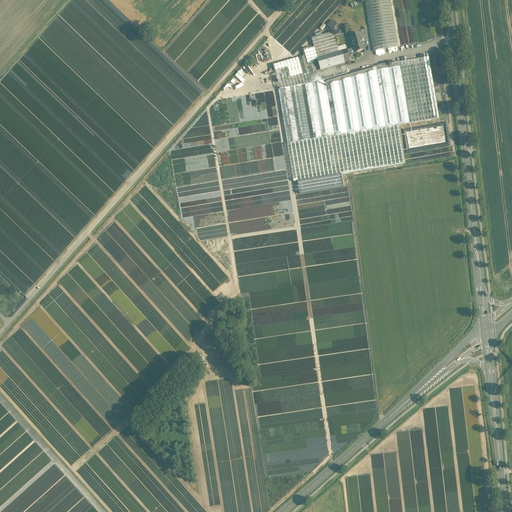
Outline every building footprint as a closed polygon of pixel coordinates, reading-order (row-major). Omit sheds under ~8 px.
[(389,0),(364,0),(373,51),(398,47),(389,0)] [(333,30),(338,25),(333,20),(328,25),(333,30)] [(333,32),(312,38),(314,48),(317,59),(339,53),(333,32)] [(354,49),(347,51),(348,55),(351,56),(353,55),(356,54),(358,52),(365,50),(360,34),(350,36),(354,49)] [(314,48),(304,51),(306,57),(305,57),(307,65),(314,63),(313,61),(318,60),(317,59),(314,48)] [(339,53),(317,59),(318,60),(321,71),(345,64),(350,62),(348,55),(347,51),(347,50),(339,53)] [(429,57),(372,67),(373,71),(326,85),(325,80),(312,84),(280,90),(278,90),(287,144),(398,125),(439,118),(429,57)] [(305,57),(299,59),(304,76),(309,74),(310,74),(307,65),(305,57)] [(299,59),(286,62),(287,68),(275,72),(280,90),(312,84),(309,74),(304,76),(299,59)] [(286,62),(273,66),(275,72),(287,68),(286,62)] [(314,63),(307,65),(310,74),(316,72),(314,63)] [(345,64),(321,71),(316,72),(310,74),(309,74),(312,84),(325,80),(348,74),(345,64)] [(348,74),(325,80),(326,85),(373,71),(372,67),(348,74)] [(398,125),(287,144),(294,182),(297,181),(341,174),(404,163),(398,125)] [(341,174),(297,181),(300,194),(343,187),(341,174)]
